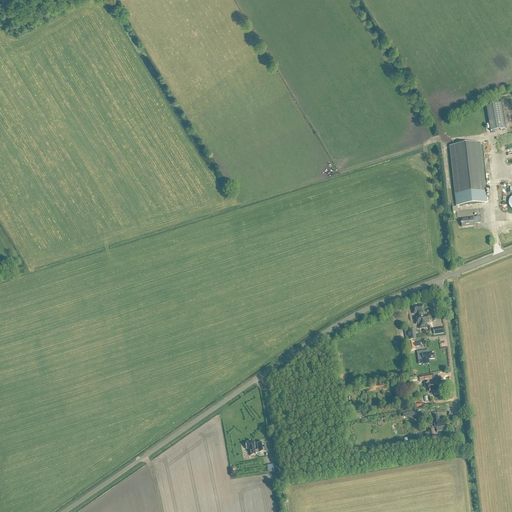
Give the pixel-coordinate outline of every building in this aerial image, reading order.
[(506,129),(501,104),(486,106),(490,132),(506,129)] [(449,147),(456,208),(487,204),(480,143),(449,147)] [(511,215),(501,218),(503,226),(511,224),(511,215)] [(481,223),(480,217),(472,218),(473,219),(461,220),(462,228),(473,226),(473,224),(481,223)] [(429,323),(428,315),(424,316),(423,312),(424,312),(423,305),(412,307),(413,314),(417,313),(417,317),(418,324),(419,324),(419,329),(427,328),(426,323),(429,323)] [(405,331),(406,341),(416,339),(415,330),(405,331)] [(408,344),(409,352),(415,351),(415,347),(421,347),(420,343),(414,344),(414,343),(408,344)] [(430,362),(430,360),(434,359),(433,355),(432,355),(432,352),(429,353),(428,352),(421,353),(423,363),(430,362)] [(425,387),(426,388),(428,388),(429,392),(438,391),(437,384),(429,385),(429,381),(432,380),(431,376),(419,377),(420,382),(424,382),(425,387)] [(435,428),(444,427),(444,423),(442,423),(442,421),(438,421),(437,416),(433,416),(434,419),(435,419),(436,422),(434,422),(435,428)] [(248,442),(245,443),(246,450),(249,450),(250,457),(256,456),(254,441),(251,442),(251,441),(248,442)] [(259,453),(265,452),(264,442),(257,444),(259,453)]
